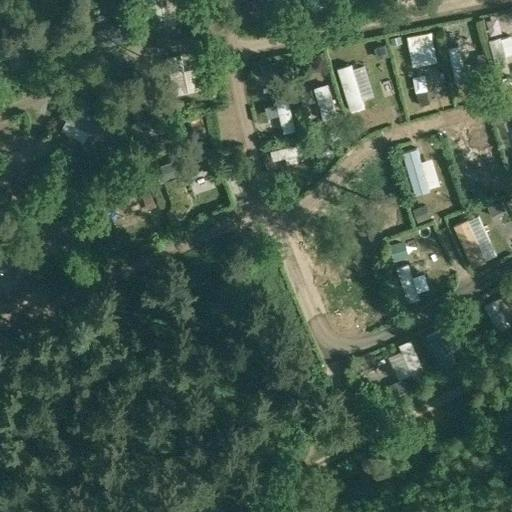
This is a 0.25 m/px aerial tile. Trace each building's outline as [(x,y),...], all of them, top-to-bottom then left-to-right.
[(161,0),(149,0),(152,28),(164,27),(164,25),(162,5),(161,0)] [(443,16),(421,19),(423,31),(445,28),(443,16)] [(125,26),(82,33),(85,48),(128,41),(125,26)] [(500,37),(489,40),(496,63),(507,60),(500,37)] [(24,41),(0,46),(0,58),(8,57),(24,54),(26,53),(24,41)] [(459,46),(447,49),(456,83),(468,80),(459,46)] [(181,56),(168,58),(174,96),(187,93),(187,92),(184,71),(181,56)] [(429,79),(440,75),(436,63),(424,67),(429,79)] [(352,64),(338,68),(351,111),(365,106),(363,99),(353,69),(352,64)] [(327,83),(314,87),(323,119),(336,115),(327,83)] [(285,92),(273,95),(282,132),(295,129),(285,92)] [(68,104),(61,117),(66,119),(89,132),(103,140),(110,128),(68,104)] [(488,133),(469,137),(475,165),(494,160),(488,133)] [(421,157),(431,153),(424,134),(414,137),(421,157)] [(33,135),(0,141),(0,149),(1,154),(16,150),(32,147),(35,146),(33,135)] [(300,144),(271,151),(273,160),(303,153),(300,144)] [(417,148),(402,153),(416,196),(431,191),(430,189),(421,162),(417,148)] [(195,153),(156,167),(161,181),(164,180),(182,174),(200,167),(195,153)] [(468,154),(456,157),(466,192),(478,189),(468,154)] [(139,177),(104,190),(109,204),(144,192),(139,177)] [(378,216),(413,217),(413,188),(378,187),(378,216)] [(492,217),(506,211),(501,201),(487,207),(492,217)] [(81,212),(40,225),(44,239),(64,233),(86,227),(81,212)] [(468,220),(454,227),(473,269),(488,262),(487,260),(468,220)] [(422,246),(411,250),(423,286),(435,282),(422,246)] [(334,251),(321,255),(333,287),(345,282),(334,251)] [(408,264),(396,268),(407,302),(419,298),(408,264)] [(495,300),(485,307),(501,332),(511,325),(509,321),(495,300)] [(451,316),(442,320),(452,345),(462,341),(451,316)] [(441,330),(427,336),(442,369),(456,363),(451,352),(441,331),(441,330)] [(410,340),(399,345),(402,351),(412,374),(414,378),(425,373),(410,340)]
